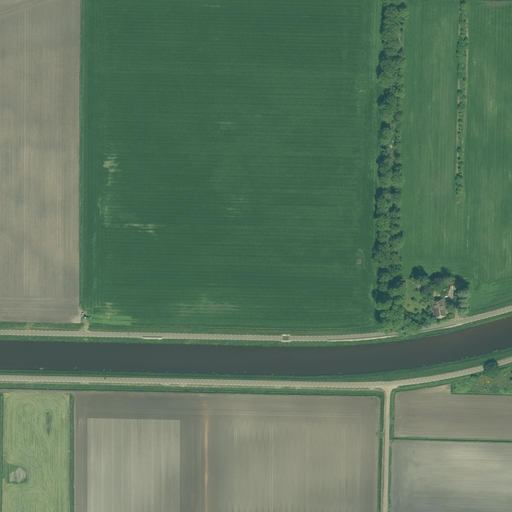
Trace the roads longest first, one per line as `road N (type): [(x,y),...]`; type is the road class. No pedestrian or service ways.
road 1 (tertiary): [(511,309),(338,338),(0,332)]
road 2 (tertiary): [(0,378),(371,385),(511,359)]
road 3 (track): [(385,511),(388,384)]
